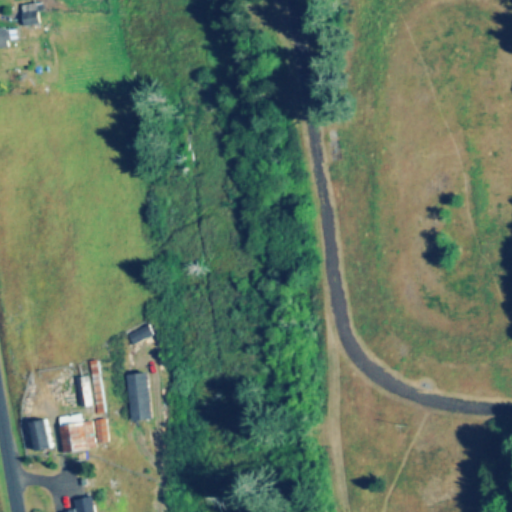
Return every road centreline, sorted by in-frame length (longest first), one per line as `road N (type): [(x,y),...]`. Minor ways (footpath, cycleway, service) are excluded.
road 1 (residential): [(341,307),(293,0)]
road 2 (residential): [(511,409),(451,404),(395,386),(358,355),(341,307)]
